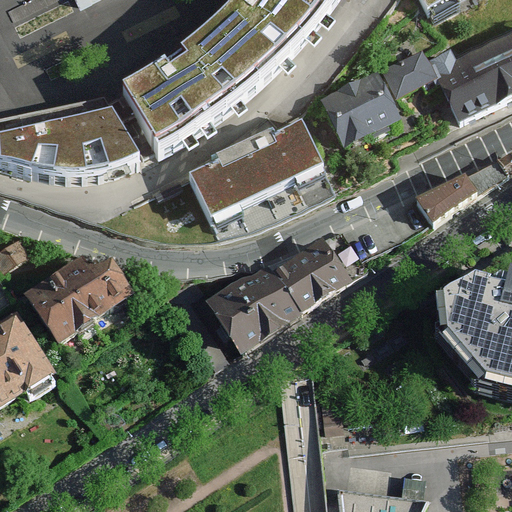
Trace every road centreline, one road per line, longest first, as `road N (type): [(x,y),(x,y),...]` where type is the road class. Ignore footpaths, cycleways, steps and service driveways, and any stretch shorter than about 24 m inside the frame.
road 1 (residential): [(511,205),(60,511)]
road 2 (residential): [(511,142),(240,261),(125,258),(0,211)]
road 3 (unknown): [(0,117),(183,28),(207,0)]
road 4 (unknown): [(159,511),(301,432)]
